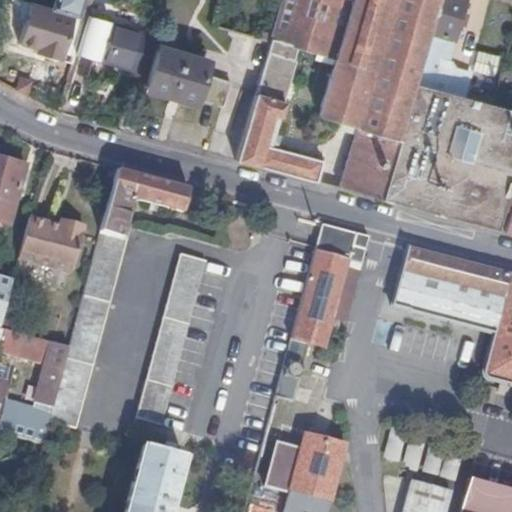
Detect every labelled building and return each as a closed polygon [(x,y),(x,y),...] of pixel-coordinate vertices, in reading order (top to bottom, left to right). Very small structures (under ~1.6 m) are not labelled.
[(56,0),(53,11),(72,16),(74,17),(68,38),(80,42),(86,21),(92,0),(56,0)] [(341,189),(384,200),(416,86),(440,0),(283,0),(270,46),(238,160),(319,181),(323,164),(272,151),(285,105),(283,105),(295,64),(294,63),(298,49),(336,61),(319,118),(334,122),(358,129),(356,137),(341,189)] [(440,0),(416,86),(492,107),(494,102),(467,93),(472,75),(458,72),(450,61),(456,44),(452,42),(465,0),(440,0)] [(53,11),(31,4),(19,44),(37,50),(36,53),(61,61),(68,38),(74,17),(72,16),(53,11)] [(76,56),(134,74),(145,38),(86,21),(80,42),(76,56)] [(222,110),(229,85),(204,77),(206,67),(159,53),(148,92),(195,106),(196,102),(222,110)] [(494,80),(500,61),(478,55),(472,74),(494,80)] [(15,91),(28,99),(33,84),(19,79),(15,91)] [(504,211),(511,183),(511,112),(492,107),(416,86),(384,200),(498,229),(504,211)] [(331,130),(356,137),(358,129),(334,122),(331,130)] [(0,227),(9,230),(26,170),(0,162),(0,227)] [(183,215),(188,192),(118,174),(100,236),(122,241),(132,203),(183,215)] [(60,229),(29,220),(18,262),(71,278),(83,236),(60,229)] [(61,223),(60,229),(83,236),(85,230),(61,223)] [(369,243),(370,241),(321,228),(314,254),(348,264),(360,267),(367,242),(369,243)] [(75,433),(127,243),(122,241),(100,236),(69,352),(60,381),(51,417),(48,426),(75,433)] [(511,278),(407,251),(391,309),(408,315),(408,316),(493,338),(483,376),(485,381),(489,384),(511,389),(511,278)] [(346,274),(348,264),(314,254),(274,400),(292,404),(308,348),(324,352),(346,274)] [(161,429),(206,264),(180,257),(134,422),(161,429)] [(358,276),(346,274),(324,352),(336,355),(358,276)] [(0,356),(43,368),(49,346),(3,333),(0,344),(0,356)] [(31,412),(51,417),(60,381),(69,352),(49,346),(43,368),(31,412)] [(0,435),(42,447),(48,426),(51,417),(31,412),(0,402),(4,389),(0,387),(0,435)] [(438,454),(421,452),(423,435),(387,431),(383,463),(436,469),(438,454)] [(300,511),(301,511),(327,511),(345,450),(305,438),(300,454),(276,448),(264,490),(289,497),(284,511),(300,511)] [(170,508),(183,460),(143,449),(126,511),(171,511),(172,509),(170,508)] [(511,469),(474,458),(467,484),(511,496),(511,469)] [(511,511),(511,496),(467,484),(459,511),(511,511)]
